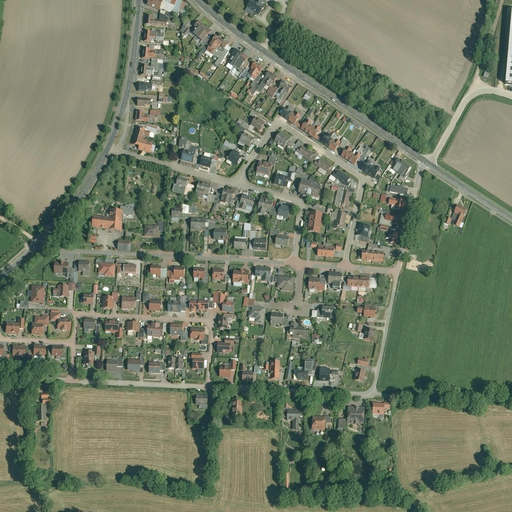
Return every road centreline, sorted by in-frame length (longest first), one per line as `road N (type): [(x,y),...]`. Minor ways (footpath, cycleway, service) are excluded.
road 1 (residential): [(206,383),(371,391),(397,266)]
road 2 (tertiary): [(424,161),(195,0)]
road 3 (residential): [(237,180),(277,120),(358,172),(343,264)]
road 4 (residential): [(293,260),(66,250),(39,242)]
road 5 (residential): [(72,339),(80,310),(206,319),(206,383)]
road 6 (tertiary): [(138,0),(129,85),(107,151)]
road 7 (track): [(511,397),(371,391)]
road 8 (residential): [(70,377),(206,383)]
road 9 (residential): [(107,151),(237,180)]
road 10 (residential): [(237,180),(299,198),(293,260)]
